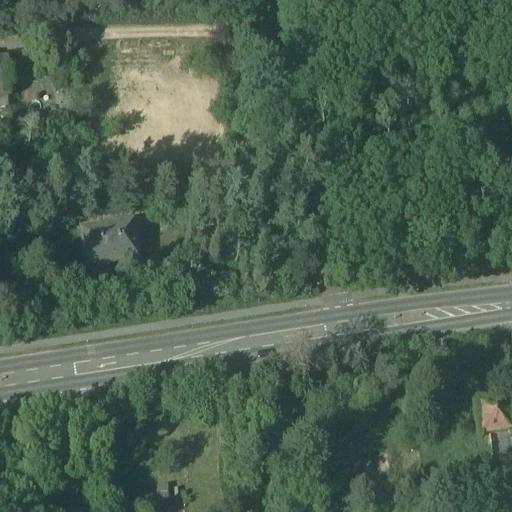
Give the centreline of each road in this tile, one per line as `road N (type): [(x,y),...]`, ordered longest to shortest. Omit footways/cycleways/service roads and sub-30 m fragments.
road 1 (residential): [(348,328),(276,85),(265,0)]
road 2 (tertiary): [(54,373),(348,328)]
road 3 (tertiary): [(348,328),(511,304)]
road 4 (residential): [(54,373),(82,511)]
